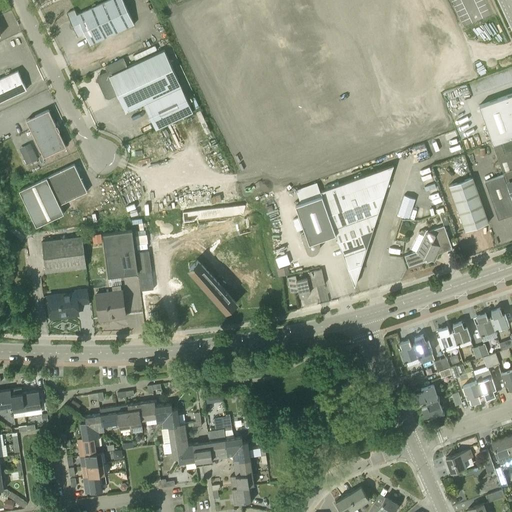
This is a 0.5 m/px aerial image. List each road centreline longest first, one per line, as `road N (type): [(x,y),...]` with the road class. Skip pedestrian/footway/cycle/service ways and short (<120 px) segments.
road 1 (tertiary): [(0,352),(185,350),(360,313)]
road 2 (unclassified): [(102,156),(21,0)]
road 3 (tertiary): [(360,313),(511,264)]
road 4 (unclassified): [(415,445),(360,313)]
road 5 (residential): [(298,511),(333,477),(415,445)]
